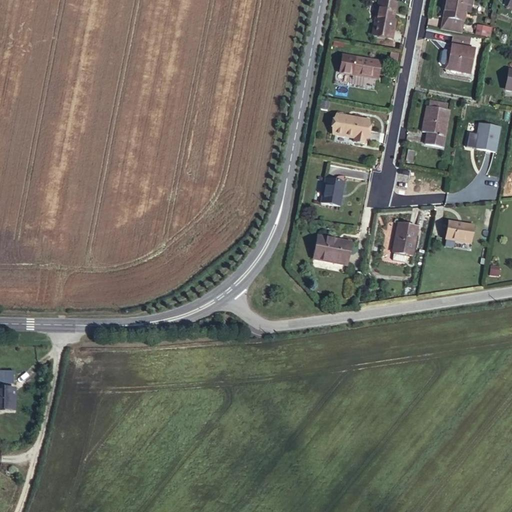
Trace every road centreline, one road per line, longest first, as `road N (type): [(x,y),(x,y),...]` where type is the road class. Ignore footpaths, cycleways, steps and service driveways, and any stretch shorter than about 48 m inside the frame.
road 1 (tertiary): [(223,293),(261,255),(276,222),(320,0)]
road 2 (unclassified): [(223,293),(254,317),(301,322),(511,290)]
road 3 (tertiary): [(0,323),(142,324),(180,316),(223,293)]
road 4 (residential): [(376,196),(418,0)]
road 5 (track): [(19,511),(64,325)]
